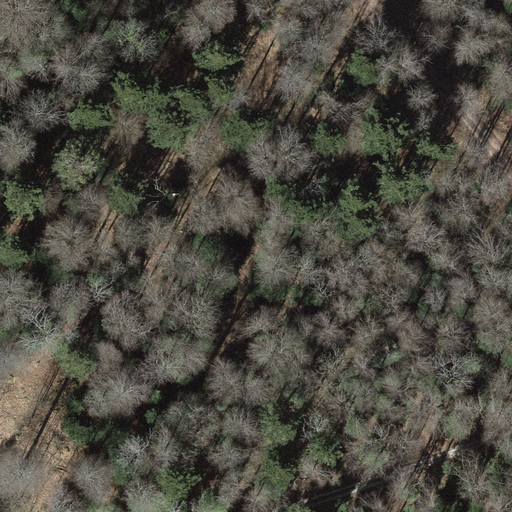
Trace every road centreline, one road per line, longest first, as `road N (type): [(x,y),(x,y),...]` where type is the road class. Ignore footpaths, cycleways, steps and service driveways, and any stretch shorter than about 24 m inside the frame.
road 1 (track): [(511,421),(258,511)]
road 2 (track): [(364,0),(382,32),(458,103),(511,172)]
